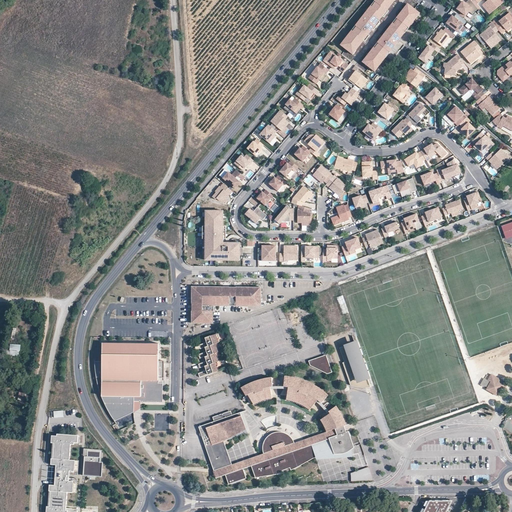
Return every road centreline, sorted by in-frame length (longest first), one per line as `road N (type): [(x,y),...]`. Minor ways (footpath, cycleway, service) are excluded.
road 1 (unclassified): [(31,511),(35,438),(60,323),(160,189),(177,148),(173,0)]
road 2 (residential): [(189,273),(336,275),(506,210)]
road 3 (tertiary): [(141,241),(346,0)]
road 4 (tertiary): [(486,489),(203,503)]
road 5 (tertiary): [(141,474),(89,411),(77,370),(91,305),(141,241)]
road 6 (residential): [(312,126),(235,215),(257,235),(321,235)]
road 7 (residential): [(449,0),(341,141)]
road 8 (residential): [(321,235),(449,192),(477,173)]
road 9 (residential): [(477,173),(439,133),(370,152),(341,141)]
